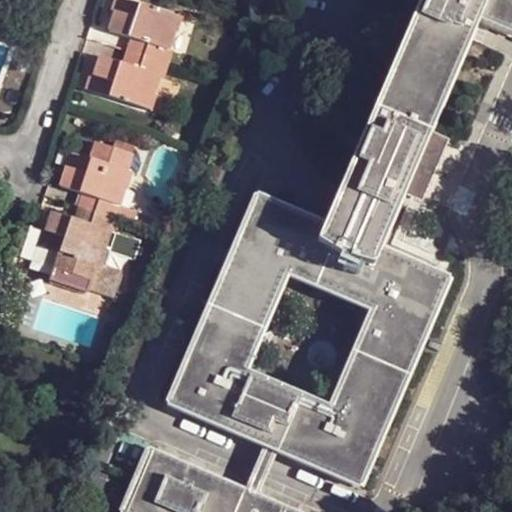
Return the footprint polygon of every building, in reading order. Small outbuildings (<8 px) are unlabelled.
[(139,53),(174,64),(178,51),(174,49),(180,31),(184,33),(190,14),(145,0),(129,0),(126,10),(123,9),(117,26),(138,34),(145,36),(139,53)] [(126,10),(129,0),(122,0),(120,8),(123,9),(126,10)] [(511,0),(425,0),(329,225),(258,195),(163,403),(269,454),(283,460),(354,493),(450,279),(381,249),(405,194),(430,138),(481,24),(511,38),(511,0)] [(145,36),(138,34),(132,50),(139,53),(145,36)] [(139,53),(132,50),(129,60),(136,63),(139,53)] [(174,64),(139,53),(136,63),(129,60),(110,53),(103,71),(107,73),(101,89),(159,108),(164,92),(162,92),(168,74),(170,75),(174,64)] [(107,73),(103,71),(98,69),(92,86),(101,89),(107,73)] [(118,146),(136,152),(140,143),(121,137),(118,146)] [(445,145),(430,138),(405,194),(420,200),(445,145)] [(94,209),(122,219),(128,203),(125,203),(132,182),(134,183),(139,169),(132,167),(136,152),(118,146),(101,140),(95,156),(80,151),(74,169),(72,169),(66,186),(91,194),(98,196),(94,209)] [(74,169),(80,151),(73,149),(67,167),(72,169),(74,169)] [(0,189),(3,190),(10,169),(0,166),(0,189)] [(98,196),(91,194),(87,206),(94,209),(98,196)] [(94,209),(87,206),(82,221),(89,223),(94,209)] [(122,219),(94,209),(89,223),(82,221),(58,213),(52,230),(55,231),(49,248),(65,254),(61,267),(77,274),(97,280),(96,283),(115,289),(122,270),(110,266),(115,251),(110,249),(117,231),(118,232),(122,219)] [(55,231),(52,230),(47,228),(41,246),(49,248),(55,231)] [(97,280),(77,274),(74,282),(94,288),(96,283),(97,280)] [(281,511),(264,504),(251,498),(142,447),(112,511),(281,511)]
